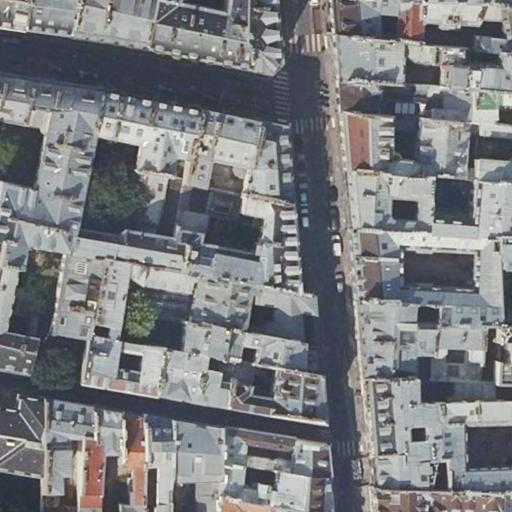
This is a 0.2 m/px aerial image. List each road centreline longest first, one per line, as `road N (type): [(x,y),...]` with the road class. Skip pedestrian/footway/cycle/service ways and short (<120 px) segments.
road 1 (residential): [(0,380),(339,437)]
road 2 (residential): [(339,437),(307,99)]
road 3 (residential): [(0,50),(307,99)]
